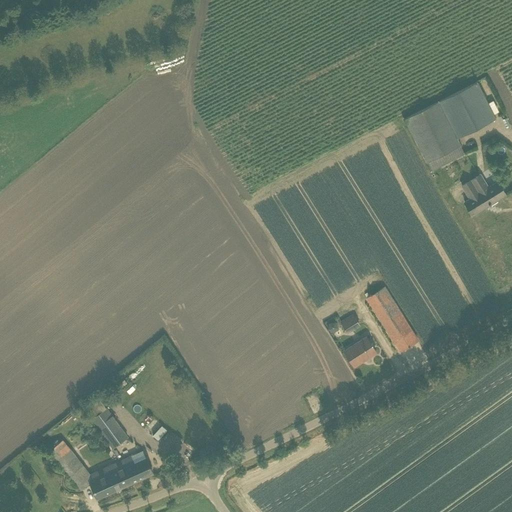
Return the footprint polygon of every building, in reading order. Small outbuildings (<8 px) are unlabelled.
[(427,162),(432,170),(464,154),(460,145),(461,145),(457,138),(496,118),(477,81),(404,118),(427,162)] [(472,215),(505,194),(497,181),(488,187),(480,175),(462,186),(470,198),(464,202),(472,215)] [(401,351),(418,341),(384,286),(367,297),(401,351)] [(342,324),(347,332),(359,325),(354,317),(342,324)] [(332,331),(339,328),(337,322),(329,326),(332,331)] [(353,366),(376,352),(367,337),(344,351),(353,366)] [(92,419),(113,448),(127,437),(106,408),(92,419)] [(167,430),(161,425),(152,435),(157,440),(167,430)] [(90,482),(93,480),(63,440),(49,450),(81,490),(90,483),(90,482)] [(105,475),(93,480),(90,482),(90,483),(97,498),(153,473),(145,457),(143,451),(129,457),(102,469),(105,475)]
